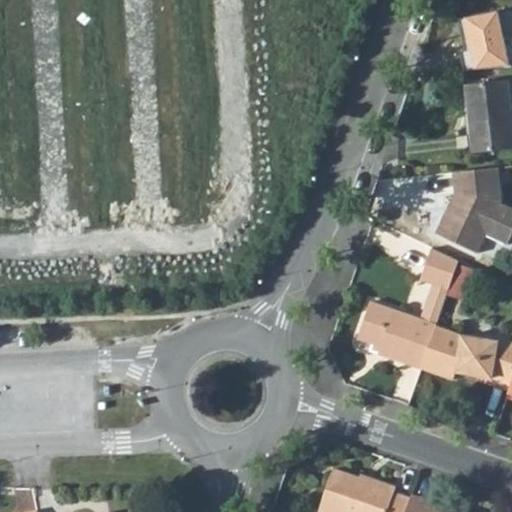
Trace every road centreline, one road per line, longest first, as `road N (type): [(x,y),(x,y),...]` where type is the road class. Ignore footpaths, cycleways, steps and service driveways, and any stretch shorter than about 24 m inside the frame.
road 1 (residential): [(258,342),(354,161),(412,0)]
road 2 (residential): [(285,397),(511,476)]
road 3 (residential): [(0,368),(139,361),(167,381)]
